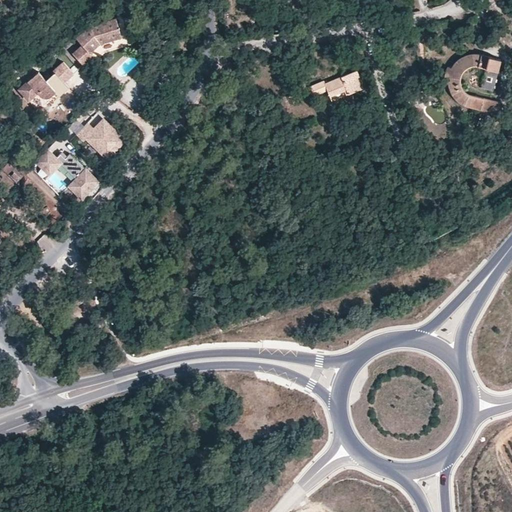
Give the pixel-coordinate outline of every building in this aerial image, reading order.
[(233,0),(234,13),(247,12),(246,0),(233,0)] [(102,46),(123,39),(117,21),(92,29),(78,41),(84,48),(74,57),(84,68),(95,59),(92,55),(102,46)] [(500,60),(488,56),(481,54),(476,54),(470,54),(466,55),(463,57),(457,60),(455,63),(451,68),(448,67),(446,72),(445,78),(448,78),(449,85),(450,90),(453,95),(457,100),(459,102),(465,105),(481,109),(479,118),(495,121),(500,102),(471,95),(468,94),(465,91),(462,89),(461,85),(460,82),(460,78),(461,74),(464,70),(467,68),(471,66),(475,65),(478,65),(487,67),(482,87),(493,90),(500,60)] [(65,84),(75,75),(65,64),(54,73),(56,75),(48,82),(40,73),(20,91),(30,103),(39,94),(42,97),(45,99),(49,99),(51,98),(56,93),(60,98),(70,89),(65,84)] [(364,87),(357,70),(324,83),(323,80),(310,86),(314,95),(327,90),(330,96),(346,89),(348,94),(364,87)] [(94,129),(89,123),(78,135),(85,141),(87,139),(108,159),(127,139),(104,118),(94,129)] [(52,150),(38,163),(52,177),(64,164),(79,178),(72,186),(85,199),(100,182),(72,155),(69,159),(63,153),(59,157),(52,150)] [(8,163),(2,169),(17,182),(23,176),(8,163)]
